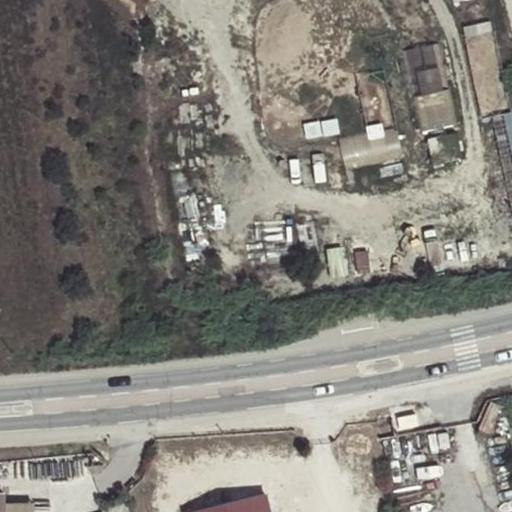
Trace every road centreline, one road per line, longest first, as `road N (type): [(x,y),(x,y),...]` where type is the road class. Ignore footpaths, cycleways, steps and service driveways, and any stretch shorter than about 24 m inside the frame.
road 1 (secondary): [(0,425),(210,407),(511,355)]
road 2 (secondary): [(511,328),(362,358),(0,398)]
